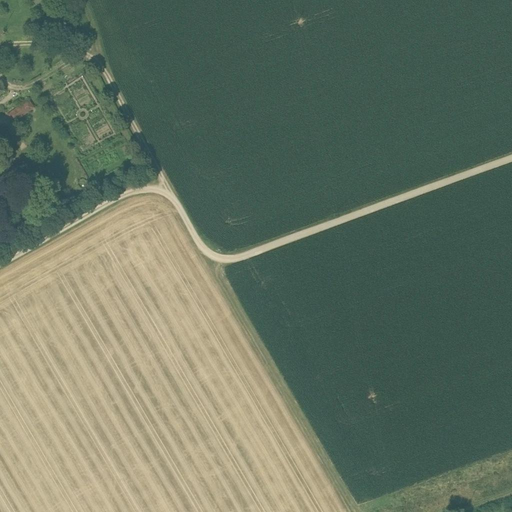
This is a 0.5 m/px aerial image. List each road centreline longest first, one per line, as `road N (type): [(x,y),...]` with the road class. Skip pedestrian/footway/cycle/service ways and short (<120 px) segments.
road 1 (unclassified): [(511,158),(209,261),(171,193),(151,185),(123,192),(0,262)]
road 2 (track): [(209,261),(356,511)]
